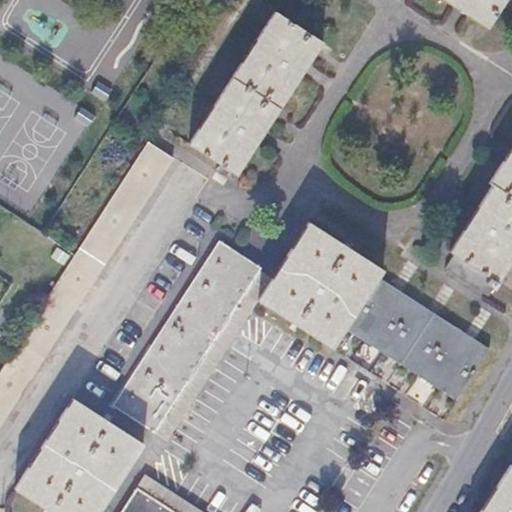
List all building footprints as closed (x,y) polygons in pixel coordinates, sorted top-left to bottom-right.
[(21,0),(4,27),(40,50),(72,0),(21,0)] [(506,0),(445,0),(489,27),(506,0)] [(235,176),(323,42),(278,12),(189,146),(217,164),(213,170),(225,178),(229,172),(235,176)] [(511,140),(487,180),(491,183),(447,251),(455,255),(446,269),(489,297),(511,259),(511,140)] [(0,426),(175,157),(150,141),(0,372),(0,426)] [(383,270),(309,221),(258,300),(333,348),(346,329),(455,398),(488,349),(379,278),(383,270)] [(115,406),(157,433),(261,267),(219,240),(115,406)] [(16,487),(52,511),(99,511),(144,444),(74,398),(16,487)] [(511,511),(511,466),(510,465),(480,511),(511,511)] [(178,511),(140,487),(124,511),(178,511)]
